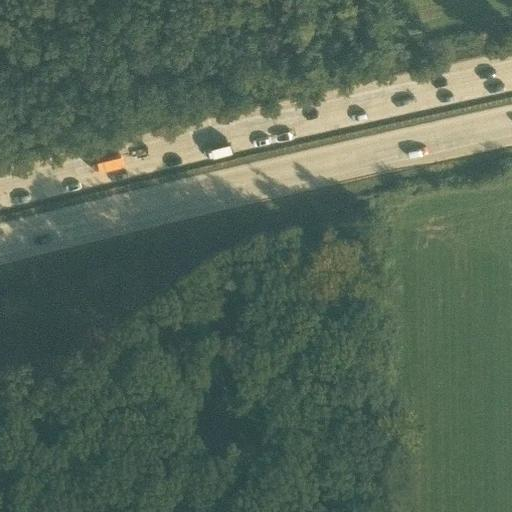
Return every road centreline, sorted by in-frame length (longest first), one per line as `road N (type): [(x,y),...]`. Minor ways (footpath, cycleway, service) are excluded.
road 1 (motorway): [(511,74),(0,194)]
road 2 (motorway): [(0,239),(511,120)]
